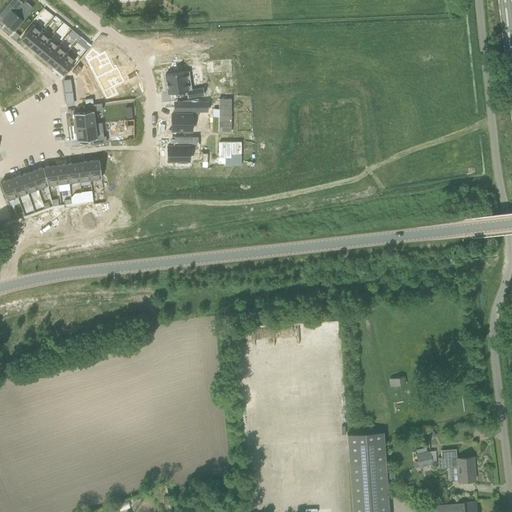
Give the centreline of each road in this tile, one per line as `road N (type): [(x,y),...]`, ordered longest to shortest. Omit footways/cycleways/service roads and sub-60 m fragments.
road 1 (tertiary): [(511,224),(91,270),(0,288)]
road 2 (unclassified): [(511,468),(491,326),(507,254),(477,0)]
road 3 (residential): [(70,0),(143,64),(151,144)]
road 4 (residential): [(0,126),(14,167),(58,153),(49,92)]
